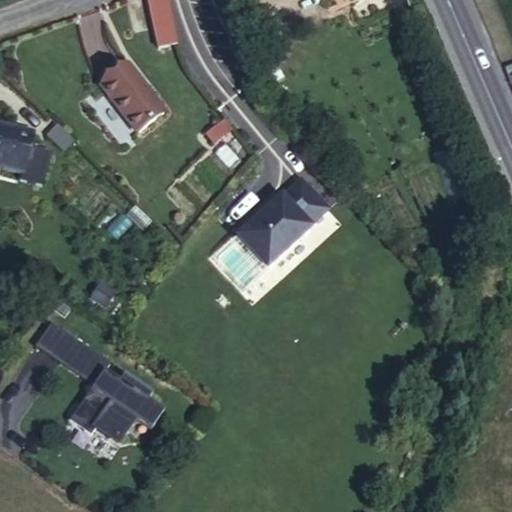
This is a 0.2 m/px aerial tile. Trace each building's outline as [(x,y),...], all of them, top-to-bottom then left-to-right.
[(164,0),(146,0),(156,38),(173,35),(164,0)] [(423,20),(414,23),(418,32),(427,29),(423,20)] [(127,69),(101,90),(138,138),(165,117),(127,69)] [(234,133),(224,121),(205,137),(215,149),(234,133)] [(6,136),(0,134),(0,172),(4,174),(3,177),(23,182),(33,140),(7,133),(6,136)] [(249,219),(233,235),(270,273),(312,230),(311,229),(329,210),(295,177),(277,195),(276,193),(259,209),(263,212),(252,223),(249,219)] [(259,209),(249,219),(252,223),(263,212),(259,209)] [(59,367),(76,343),(51,326),(33,352),(57,369),(90,392),(92,390),(59,367)] [(76,343),(59,367),(92,390),(90,392),(67,424),(89,440),(95,431),(116,445),(132,422),(149,433),(162,415),(146,404),(151,396),(123,376),(117,385),(102,375),(109,367),(76,343)]
